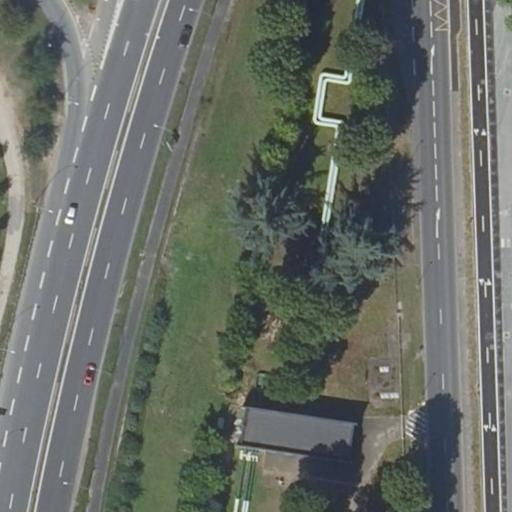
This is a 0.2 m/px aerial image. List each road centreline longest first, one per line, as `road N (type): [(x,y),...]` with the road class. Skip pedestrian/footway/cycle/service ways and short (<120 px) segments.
road 1 (trunk): [(53,511),(143,133),(186,0)]
road 2 (unclassified): [(448,511),(429,0)]
road 3 (trunk): [(89,177),(36,374),(10,511)]
road 4 (trunk): [(143,0),(89,177)]
road 5 (trunk): [(47,0),(74,63),(89,177)]
